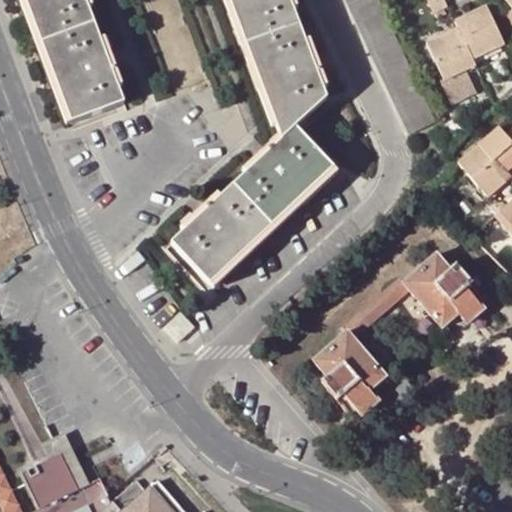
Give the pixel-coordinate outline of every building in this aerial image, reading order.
[(18,0),(65,125),(71,123),(23,0),(18,0)] [(23,0),(71,123),(124,104),(118,88),(100,41),(87,8),(84,0),(23,0)] [(89,0),(84,0),(87,8),(92,7),(89,0)] [(246,174),(221,196),(184,230),(171,242),(209,283),(334,168),(296,127),(328,98),(325,88),(307,41),(294,9),(290,0),(230,0),(278,125),(281,134),(283,140),(246,174)] [(225,0),(273,126),(278,125),(230,0),(225,0)] [(296,0),(290,0),(294,9),(299,7),(296,0)] [(438,119),(380,0),(348,0),(412,132),(438,119)] [(445,8),(441,0),(424,0),(431,15),(445,8)] [(511,0),(502,0),(511,11),(511,0)] [(456,31),(471,61),(502,46),(485,9),(452,24),(456,31)] [(425,45),(443,82),(474,67),(471,61),(456,31),(425,45)] [(105,39),(100,41),(118,88),(123,85),(105,39)] [(312,39),(307,41),(325,88),(329,86),(312,39)] [(442,82),(449,95),(480,80),(474,67),(443,82),(442,82)] [(511,100),(511,93),(499,105),(503,109),(511,100)] [(511,167),(511,129),(504,136),(498,129),(456,165),(487,199),(511,178),(506,173),(511,167)] [(246,174),(283,140),(281,134),(242,169),(246,174)] [(338,172),(334,168),(209,283),(213,287),(338,172)] [(180,226),(184,230),(221,196),(217,193),(180,226)] [(511,200),(494,218),(511,238),(511,200)] [(487,239),(492,234),(485,226),(479,231),(487,239)] [(343,328),(346,332),(314,360),(327,375),(319,381),(336,400),(343,394),(360,414),(376,401),(368,392),(385,377),(352,339),(408,290),(441,329),(458,314),(465,322),(482,308),(465,287),(471,282),(455,264),(449,269),(436,254),(404,282),(400,278),(343,328)] [(192,326),(180,313),(164,328),(177,342),(192,326)] [(16,471),(36,511),(35,511),(55,511),(83,499),(87,506),(89,511),(115,511),(111,502),(106,493),(99,480),(88,485),(63,435),(42,445),(46,457),(16,471)] [(74,511),(87,506),(83,499),(55,511),(21,511),(0,468),(0,504),(3,511),(74,511)] [(182,511),(156,482),(144,493),(135,481),(111,502),(115,511),(182,511)]
